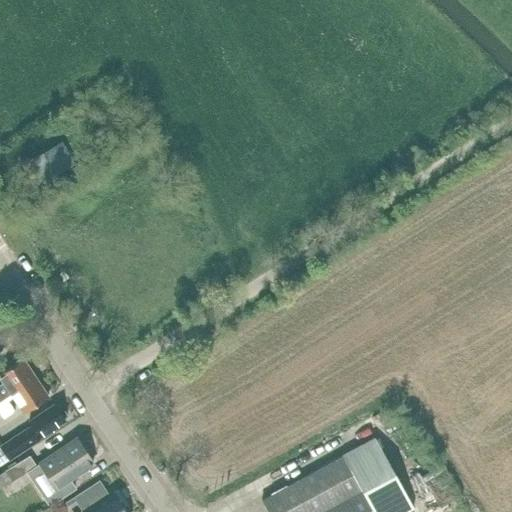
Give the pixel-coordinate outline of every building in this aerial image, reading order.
[(43,153),(30,161),(42,181),(55,173),(43,153)] [(68,278),(63,271),(55,277),(60,284),(68,278)] [(0,401),(35,378),(22,359),(0,373),(0,380),(2,384),(0,385),(0,401)] [(0,401),(0,417),(2,420),(14,412),(7,402),(12,398),(22,414),(47,398),(35,378),(0,401)] [(0,446),(0,466),(8,461),(40,440),(39,439),(64,422),(62,420),(66,417),(59,405),(55,408),(53,406),(28,422),(31,427),(28,430),(27,429),(0,446)] [(406,511),(413,509),(374,438),(261,500),(267,511),(406,511)] [(55,489),(92,464),(75,440),(39,464),(55,489)] [(12,483),(36,467),(28,456),(0,475),(0,489),(1,490),(12,483)] [(416,482),(428,501),(447,489),(435,470),(416,482)] [(123,511),(112,493),(108,496),(99,482),(76,496),(85,510),(82,511),(123,511)]
